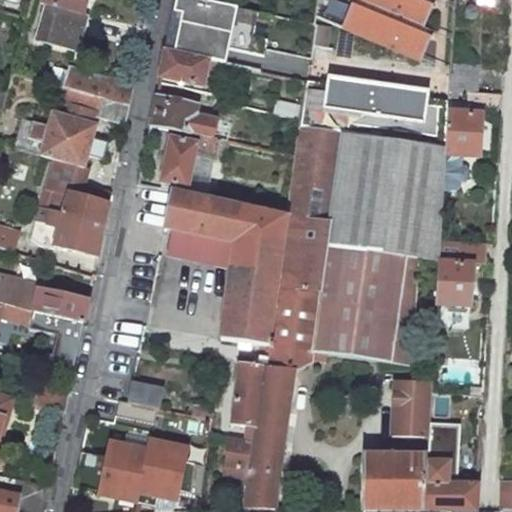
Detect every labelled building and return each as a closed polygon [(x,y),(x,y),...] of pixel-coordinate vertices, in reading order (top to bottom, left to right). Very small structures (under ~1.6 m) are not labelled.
[(43,0),(42,3),(46,4),(36,38),(75,48),(79,33),(79,30),(64,26),(68,10),(84,15),(87,0),(43,0)] [(226,48),(261,56),(264,40),(248,36),(253,11),(211,2),(211,0),(177,0),(175,12),(183,13),(181,23),(217,31),(214,46),(226,48)] [(354,0),(344,25),(420,58),(432,31),(422,27),(433,0),(354,0)] [(295,8),(293,19),(305,22),(307,10),(295,8)] [(64,26),(79,30),(84,15),(68,10),(64,26)] [(183,13),(175,12),(166,53),(222,65),(226,48),(214,46),(217,31),(181,23),(183,13)] [(312,44),(327,46),(331,24),(315,22),(312,44)] [(222,65),(166,53),(160,78),(203,86),(206,72),(234,78),(236,68),(222,65)] [(450,66),(450,73),(449,92),(469,94),(477,94),(478,68),(450,66)] [(54,82),(53,86),(55,86),(102,100),(129,107),(133,90),(74,73),(70,86),(54,82)] [(326,87),(306,83),(303,105),(300,119),(299,128),(367,138),(375,87),(327,80),(326,87)] [(97,118),(125,126),(129,107),(102,100),(55,86),(51,100),(58,102),(60,96),(65,98),(63,103),(98,114),(97,118)] [(388,89),(375,87),(367,138),(381,140),(388,89)] [(429,94),(388,89),(381,140),(445,149),(447,113),(448,105),(428,102),(429,94)] [(477,94),(469,94),(468,110),(493,113),(494,95),(477,94)] [(150,127),(192,136),(211,140),(215,120),(196,116),(198,109),(156,101),(150,127)] [(277,101),(275,115),(300,119),(303,105),(277,101)] [(19,117),(11,148),(53,160),(58,162),(59,161),(84,168),(87,157),(102,162),(107,144),(92,139),(96,126),(52,113),(49,125),(19,117)] [(462,166),(463,157),(480,158),(483,115),(447,113),(445,149),(445,156),(442,190),(457,191),(461,187),(461,182),(465,182),(468,180),(468,170),(466,167),(462,166)] [(192,136),(150,127),(146,145),(168,150),(170,139),(197,145),(196,152),(214,156),(217,141),(211,140),(192,136)] [(310,363),(312,354),(320,292),(327,247),(345,249),(418,259),(438,262),(439,253),(439,242),(442,190),(445,156),(445,149),(381,140),(367,138),(299,128),(295,157),(286,213),(211,199),(187,195),(172,192),(172,193),(164,229),(234,244),(231,271),(221,340),(262,346),(267,347),(264,367),(295,372),(310,363)] [(168,150),(161,184),(188,189),(187,195),(211,199),(213,189),(190,184),(196,152),(197,145),(170,139),(168,150)] [(62,215),(104,227),(108,207),(110,199),(82,191),(83,187),(88,170),(84,169),(84,168),(59,161),(58,162),(53,160),(45,190),(52,192),(47,211),(62,215)] [(55,246),(98,258),(104,227),(62,215),(47,211),(38,209),(34,223),(31,241),(40,245),(54,250),(55,246)] [(0,228),(0,249),(12,253),(19,233),(0,228)] [(159,257),(231,271),(234,244),(164,229),(159,257)] [(461,244),(439,242),(439,253),(460,255),(460,261),(484,262),(485,245),(461,244)] [(327,247),(320,292),(312,354),(406,367),(412,368),(418,259),(345,249),(327,247)] [(473,265),(438,263),(437,274),(435,306),(470,308),(473,265)] [(41,287),(0,276),(0,303),(10,307),(18,309),(33,313),(84,324),(88,304),(68,299),(59,297),(38,293),(41,287)] [(13,313),(10,326),(28,330),(33,313),(18,309),(10,307),(9,312),(13,313)] [(84,324),(33,313),(28,330),(49,336),(55,338),(51,358),(55,359),(56,358),(75,362),(84,324)] [(55,359),(51,358),(55,338),(49,336),(41,370),(42,370),(72,378),(75,362),(56,358),(55,359)] [(259,367),(240,364),(232,424),(248,427),(246,443),(229,440),(226,466),(229,467),(228,477),(248,480),(245,510),(275,510),(295,372),(264,367),(267,347),(262,346),(259,363),(259,367)] [(164,389),(132,383),(128,403),(150,408),(158,409),(159,410),(164,389)] [(405,438),(404,457),(426,457),(427,434),(428,415),(430,392),(430,386),(405,385),(395,384),(392,437),(405,438)] [(37,409),(64,414),(68,397),(41,391),(37,408),(37,409)] [(475,396),(430,392),(428,415),(474,418),(475,396)] [(339,412),(350,413),(353,411),(354,399),(352,397),(341,396),(338,397),(337,409),(339,412)] [(0,478),(0,423),(1,419),(7,400),(0,397),(0,511),(43,511),(48,488),(16,481),(16,482),(0,478)] [(128,403),(119,401),(115,417),(154,425),(158,409),(150,408),(128,403)] [(214,411),(168,401),(167,411),(212,420),(214,411)] [(426,461),(422,511),(476,511),(478,486),(448,485),(449,463),(435,462),(437,435),(427,434),(426,457),(426,461)] [(187,450),(150,442),(148,451),(145,462),(136,504),(155,508),(154,511),(172,511),(175,502),(176,502),(178,493),(200,497),(205,467),(184,463),(187,450)] [(105,466),(79,461),(73,490),(136,504),(145,462),(148,451),(110,443),(106,459),(105,466)] [(105,466),(106,459),(81,453),(79,461),(105,466)] [(361,458),(361,511),(419,511),(422,511),(426,461),(426,457),(404,457),(361,458)] [(511,511),(511,484),(501,484),(500,511),(511,511)]
